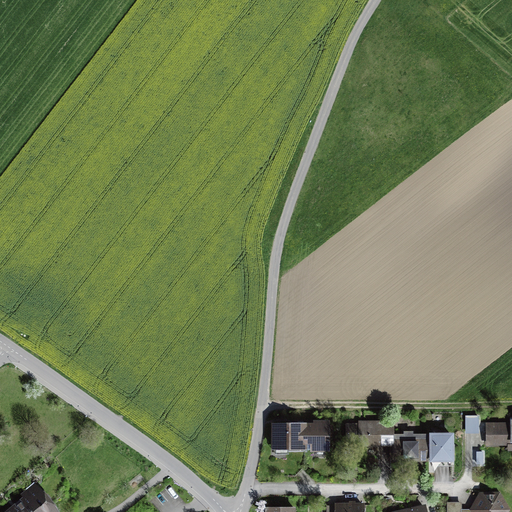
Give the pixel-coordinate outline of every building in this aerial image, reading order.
[(465,434),(478,434),(479,417),(465,417),(465,434)] [(511,417),(508,419),(508,422),(486,422),(486,445),(511,444),(511,417)] [(391,444),(391,421),(359,420),(359,424),(346,423),(345,443),(391,444)] [(303,424),(303,451),(324,451),(324,423),(303,424)] [(303,451),(303,424),(286,424),(269,424),(269,452),(303,451)] [(451,461),(451,431),(428,432),(429,461),(451,461)] [(424,433),(394,434),(395,461),(425,460),(424,433)] [(0,511),(57,511),(60,511),(36,481),(0,509),(0,511)] [(506,511),(508,509),(499,494),(481,494),(472,509),(473,511),(506,511)] [(292,511),(292,503),(264,503),(264,511),(292,511)]
